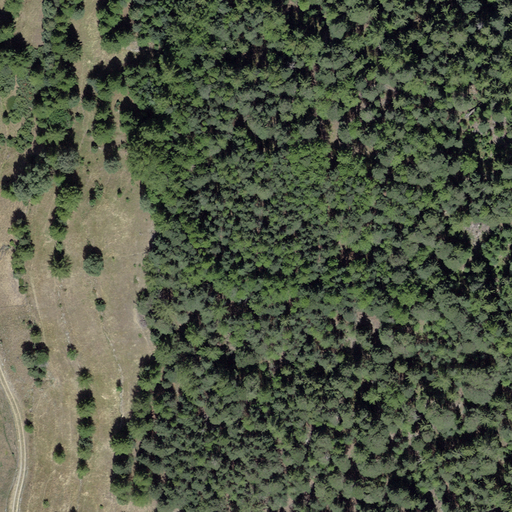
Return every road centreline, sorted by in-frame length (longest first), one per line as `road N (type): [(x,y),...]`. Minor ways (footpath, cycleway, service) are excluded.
road 1 (track): [(356,0),(341,14),(325,114),(342,154),(332,217),(349,234),(364,309),(407,358),(446,437),(474,466),(483,511)]
road 2 (track): [(0,368),(19,423),(14,511)]
